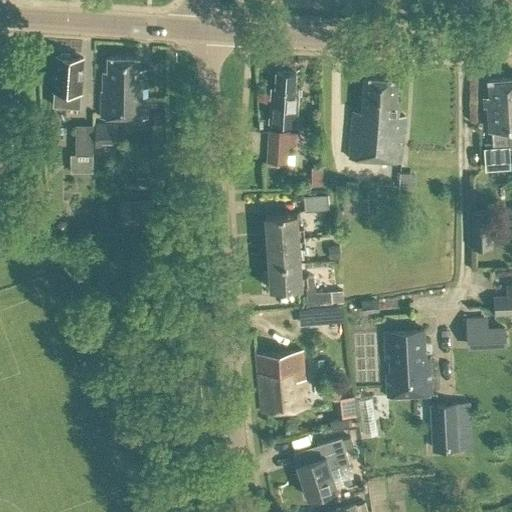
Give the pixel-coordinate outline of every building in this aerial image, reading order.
[(68,53),(63,52),(59,55),(56,55),(55,75),(52,77),(52,82),(54,84),(54,89),(55,89),(54,105),(75,106),(76,90),(81,91),(83,56),(71,55),(68,53)] [(138,56),(107,56),(107,70),(102,70),(102,89),(100,89),(100,116),(146,117),(147,81),(146,81),(146,68),(138,67),(138,56)] [(288,70),(283,69),(280,71),(276,71),(275,86),(271,86),(269,121),(295,123),(297,94),(293,94),(295,72),(290,72),(288,70)] [(396,78),(363,75),(360,111),(351,110),(347,158),(399,162),(403,115),(396,115),(398,97),(394,97),(396,78)] [(492,146),(484,146),(486,168),(511,166),(509,147),(508,147),(504,102),(509,102),(507,78),(488,79),(489,105),(487,105),(488,130),(491,130),(492,146)] [(95,122),(95,147),(102,147),(102,139),(117,139),(117,122),(95,122)] [(152,145),(163,145),(163,122),(153,122),(152,145)] [(93,154),(93,124),(76,124),(76,154),(93,154)] [(267,127),(266,159),(288,160),(289,144),(295,145),(296,131),(290,131),(290,128),(267,127)] [(343,193),(343,212),(368,211),(367,193),(343,193)] [(305,209),(327,207),(326,195),(304,197),(305,209)] [(148,199),(121,201),(123,228),(150,227),(148,199)] [(492,209),(476,209),(472,209),(473,245),(476,245),(492,245),(492,209)] [(265,215),(267,240),(304,237),(303,227),(297,227),(296,212),(265,215)] [(122,249),(145,248),(145,233),(122,234),(122,249)] [(305,247),(304,237),(267,240),(269,264),(291,262),(301,262),(300,248),(305,247)] [(339,243),(332,244),(332,257),(340,256),(339,243)] [(291,262),(269,264),(271,289),(306,286),(315,285),(314,274),(308,275),(302,275),(301,262),(291,262)] [(494,312),(511,312),(511,320),(511,319),(511,282),(507,283),(507,293),(494,294),(494,312)] [(315,289),(307,290),(308,303),(344,300),(343,286),(315,289)] [(361,300),(362,312),(378,311),(377,299),(361,300)] [(300,306),(301,321),(342,318),(341,303),(300,306)] [(489,342),(507,341),(505,320),(488,321),(489,342)] [(424,358),(423,330),(382,332),(384,360),(388,360),(389,372),(384,372),(385,396),(430,394),(428,357),(424,358)] [(307,405),(301,348),(256,352),(262,410),(307,405)] [(433,448),(457,447),(455,403),(435,404),(436,428),(432,428),(433,448)] [(321,456),(299,463),(309,496),(337,488),(330,467),(350,461),(346,448),(354,445),(351,434),(342,437),(342,436),(317,444),(321,456)] [(368,511),(365,500),(352,504),(352,503),(330,509),(322,511),(321,511),(368,511)]
